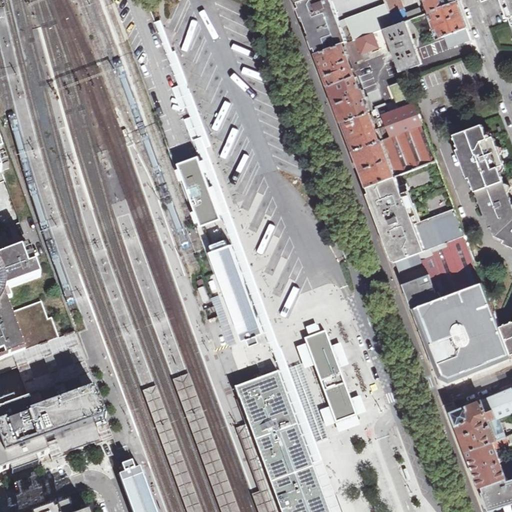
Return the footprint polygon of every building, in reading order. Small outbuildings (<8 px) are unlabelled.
[(313,41),(318,54),(346,43),(347,44),(356,40),(377,33),(385,29),(397,25),(394,17),(387,0),(306,0),(299,3),(305,19),(313,41)] [(402,0),(387,0),(394,17),(407,12),(402,0)] [(420,0),(425,10),(430,9),(431,12),(434,11),(458,2),(457,0),(420,0)] [(444,37),(468,28),(458,2),(434,11),(444,37)] [(407,12),(394,17),(397,25),(406,21),(423,15),(420,8),(407,12)] [(444,37),(434,11),(431,12),(426,14),(436,40),(444,37)] [(203,150),(212,147),(177,52),(175,52),(163,21),(156,24),(203,150)] [(397,25),(385,29),(401,73),(422,64),(416,47),(417,46),(416,39),(413,40),(406,21),(397,25)] [(468,44),(473,42),(468,28),(444,37),(449,49),(467,42),(468,44)] [(377,33),(356,40),(361,54),(367,51),(379,47),(375,37),(378,36),(377,33)] [(318,54),(330,86),(356,78),(360,76),(357,66),(351,64),(349,57),(351,56),(354,61),(369,55),(367,51),(361,54),(356,40),(347,44),(346,43),(318,54)] [(424,77),(428,88),(469,71),(465,60),(424,77)] [(330,86),(344,123),(373,111),(372,109),(369,99),(366,99),(364,92),(361,93),(356,78),(330,86)] [(391,113),(399,134),(424,125),(407,80),(389,86),(399,110),(391,113)] [(372,109),(373,111),(344,123),(355,151),(399,134),(391,113),(389,114),(385,104),(372,109)] [(405,172),(437,160),(424,125),(399,134),(355,151),(368,187),(405,172)] [(483,126),(454,136),(460,150),(457,151),(468,180),(471,179),(489,228),(492,228),(496,237),(504,239),(504,241),(511,245),(511,322),(500,327),(511,356),(511,354),(511,202),(499,168),(504,166),(494,137),(488,139),(483,126)] [(280,375),(307,450),(318,481),(320,486),(322,492),(324,497),(326,502),(329,511),(341,511),(203,137),(195,140),(202,158),(200,159),(207,178),(215,199),(221,217),(223,216),(260,319),(280,375)] [(200,159),(184,165),(189,179),(194,193),(200,210),(205,223),(221,217),(215,199),(207,178),(200,159)] [(399,261),(466,235),(456,211),(426,223),(405,172),(368,187),(369,189),(377,210),(380,209),(381,212),(382,215),(379,216),(384,229),(387,228),(389,235),(390,237),(399,261)] [(414,309),(483,283),(466,235),(399,261),(396,262),(401,275),(426,265),(429,273),(404,283),(405,285),(409,296),(412,305),(414,309)] [(214,252),(211,253),(230,304),(232,311),(243,341),(249,339),(252,346),(262,343),(259,335),(265,333),(232,245),(229,246),(227,240),(212,246),(214,252)] [(25,351),(12,313),(7,299),(12,298),(8,288),(40,277),(35,265),(29,267),(22,250),(0,257),(0,353),(6,352),(8,357),(13,355),(25,351)] [(403,279),(404,283),(429,273),(426,265),(401,275),(403,279)] [(511,356),(500,327),(483,283),(414,309),(440,379),(445,381),(451,384),(511,359),(511,356)] [(41,302),(12,313),(25,351),(59,338),(52,319),(48,320),(41,302)] [(393,306),(389,308),(393,319),(397,317),(393,306)] [(329,338),(326,331),(306,339),(336,423),(346,419),(356,415),(332,346),(329,338)] [(29,399),(0,409),(0,423),(7,421),(7,424),(27,417),(26,414),(96,389),(75,333),(59,338),(25,351),(13,355),(29,399)] [(337,336),(329,338),(332,346),(339,344),(337,336)] [(330,439),(302,364),(289,368),(317,444),(330,439)] [(2,374),(3,395),(18,394),(17,373),(2,374)] [(237,511),(187,375),(175,379),(223,511),(237,511)] [(329,511),(326,502),(324,497),(322,492),(320,486),(318,481),(307,450),(280,375),(259,383),(240,389),(262,448),(263,451),(268,463),(267,463),(269,466),(270,471),(279,495),(273,497),(275,502),(277,508),(278,511),(329,511)] [(186,505),(188,511),(201,511),(155,387),(144,392),(186,505)] [(0,423),(0,472),(28,462),(50,454),(53,461),(71,454),(70,452),(95,443),(96,445),(114,439),(113,436),(96,389),(26,414),(27,417),(7,424),(7,421),(0,423)] [(511,389),(502,393),(453,413),(460,431),(469,452),(507,436),(505,432),(501,433),(495,417),(502,414),(503,415),(509,413),(508,411),(511,411),(510,409),(511,408),(511,389)] [(349,393),(358,417),(366,414),(358,391),(349,393)] [(260,511),(278,511),(277,508),(275,502),(273,497),(279,495),(252,422),(236,428),(259,492),(254,494),(260,511)] [(510,443),(507,436),(469,452),(481,488),(483,487),(507,478),(496,449),(510,443)] [(133,462),(124,466),(127,473),(120,476),(133,511),(157,511),(141,468),(135,470),(133,462)] [(507,478),(483,487),(490,511),(494,509),(494,510),(511,504),(511,507),(511,511),(511,479),(508,480),(507,478)] [(72,511),(69,503),(53,509),(44,511),(72,511)]
